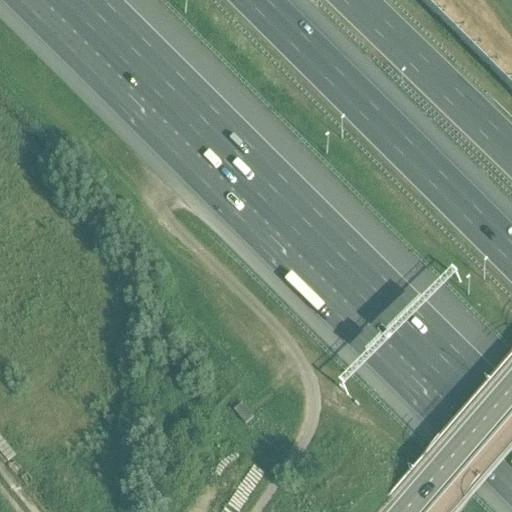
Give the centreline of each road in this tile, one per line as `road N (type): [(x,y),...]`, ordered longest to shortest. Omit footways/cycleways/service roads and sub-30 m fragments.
road 1 (motorway): [(71,0),(511,437)]
road 2 (motorway): [(511,261),(246,0)]
road 3 (motorway): [(511,156),(350,0)]
road 4 (tertiary): [(406,511),(511,390)]
